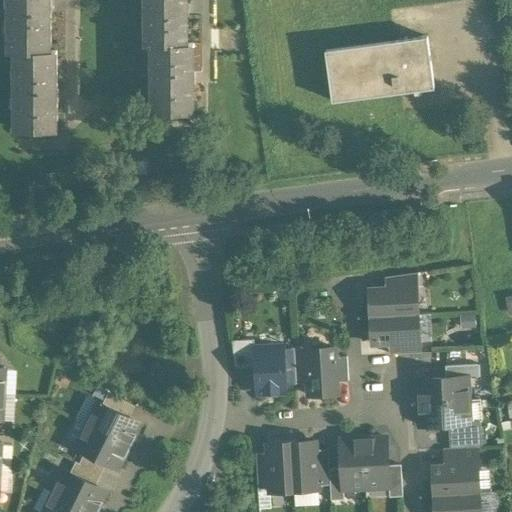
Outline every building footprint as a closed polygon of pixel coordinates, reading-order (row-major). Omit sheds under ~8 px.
[(50,0),(8,0),(9,52),(15,52),(51,52),(50,0)] [(187,0),(146,0),(147,46),(153,46),(188,46),(187,0)] [(428,39),(326,52),(333,102),(434,88),(428,39)] [(188,46),(153,46),(153,115),(194,115),(194,46),(188,46)] [(51,52),(15,52),(15,132),(57,132),(56,52),(51,52)] [(415,274),(385,278),(385,283),(386,289),(386,290),(416,288),(415,274)] [(416,288),(386,290),(386,289),(369,290),(370,317),(417,314),(416,288)] [(417,314),(370,317),(372,344),(389,343),(419,341),(417,314)] [(253,340),(231,341),(235,369),(256,368),(255,349),(254,349),(253,340)] [(419,341),(389,343),(389,354),(419,353),(419,341)] [(282,347),(255,349),(256,368),(257,393),(284,392),(284,384),(282,350),(282,347)] [(334,348),(306,350),(306,351),(308,381),(309,396),(336,394),(334,348)] [(294,349),(282,350),(284,384),(296,383),(294,351),(294,349)] [(306,351),(294,351),(296,381),(301,381),(308,381),(306,351)] [(476,365),(446,366),(446,378),(466,377),(477,377),(476,365)] [(446,378),(417,380),(419,403),(467,400),(466,377),(446,378)] [(134,407),(107,393),(102,404),(128,418),(134,407)] [(467,400),(419,403),(420,426),(448,425),(469,424),(469,423),(467,400)] [(102,404),(97,402),(86,425),(128,447),(140,424),(128,418),(102,404)] [(469,424),(448,425),(449,448),(475,447),(481,447),(479,422),(469,423),(469,424)] [(128,447),(86,425),(74,448),(84,453),(105,464),(117,470),(128,447)] [(386,438),(363,439),(365,488),(388,487),(389,487),(388,466),(386,438)] [(363,439),(339,440),(341,468),(342,489),(343,489),(365,488),(363,439)] [(315,442),(291,443),(293,491),(317,490),(317,486),(316,458),(315,442)] [(291,443),(267,444),(268,460),(269,488),(269,492),(293,491),(291,443)] [(475,447),(449,448),(443,449),(443,458),(444,467),(476,465),(475,447)] [(105,464),(84,453),(79,464),(100,475),(105,464)] [(328,457),(316,458),(317,486),(329,485),(328,469),(328,457)] [(268,460),(256,461),(257,489),(269,488),(268,460)] [(79,464),(75,462),(70,473),(95,485),(100,475),(79,464)] [(400,465),(388,466),(389,487),(388,487),(388,498),(402,497),(400,465)] [(444,467),(432,468),(434,496),(478,493),(477,465),(476,465),(444,467)] [(341,468),(328,469),(329,485),(330,501),(344,500),(343,489),(342,489),(341,468)] [(70,473),(63,470),(52,493),(90,511),(95,511),(106,491),(95,485),(70,473)] [(90,511),(52,493),(42,511),(90,511)] [(479,511),(478,493),(434,496),(434,511),(479,511)]
